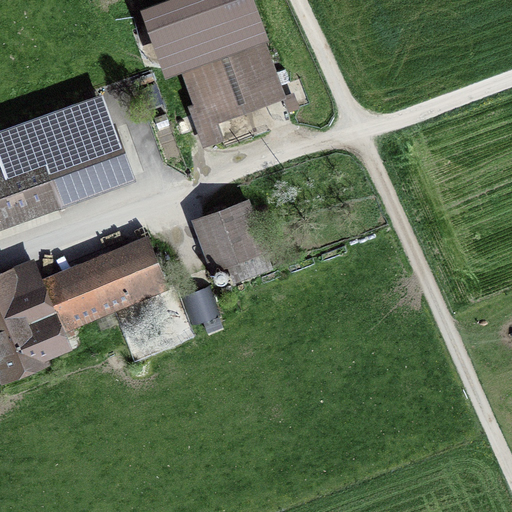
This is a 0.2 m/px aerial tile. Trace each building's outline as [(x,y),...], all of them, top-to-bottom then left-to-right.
[(245,0),(204,0),(150,20),(168,67),(180,63),(197,106),(191,109),(203,142),(221,135),(214,117),(280,93),(245,0)] [(0,221),(128,174),(110,125),(97,130),(86,98),(0,129),(0,221)] [(245,201),(206,215),(222,261),(228,259),(235,279),(269,267),(245,201)] [(32,264),(0,276),(0,352),(8,374),(42,361),(39,354),(63,345),(60,337),(73,332),(70,323),(93,314),(100,333),(120,325),(113,306),(163,287),(150,254),(44,295),(32,264)] [(208,281),(183,289),(192,319),(218,311),(208,281)]
